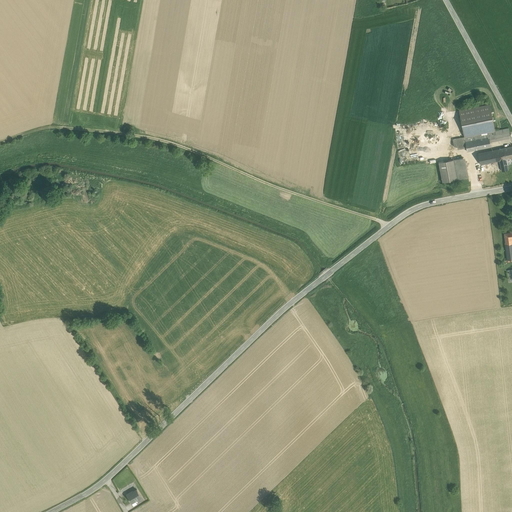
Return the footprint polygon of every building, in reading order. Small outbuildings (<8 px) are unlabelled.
[(489,104),(459,110),(465,137),(488,132),(495,130),(489,104)] [(509,128),(495,130),(497,140),(510,137),(509,128)] [(495,130),(488,132),(490,141),(497,140),(495,130)] [(465,137),(464,137),(466,145),(467,151),(491,146),(490,141),(488,132),(465,137)] [(464,137),(456,138),(457,146),(457,147),(466,145),(464,137)] [(504,148),(478,153),(480,164),(499,160),(502,171),(508,169),(506,158),(504,148)] [(464,157),(454,159),(458,179),(468,177),(464,157)] [(454,159),(438,162),(442,181),(458,179),(454,159)] [(137,489),(131,493),(130,492),(126,494),(131,502),(141,496),(137,489)]
